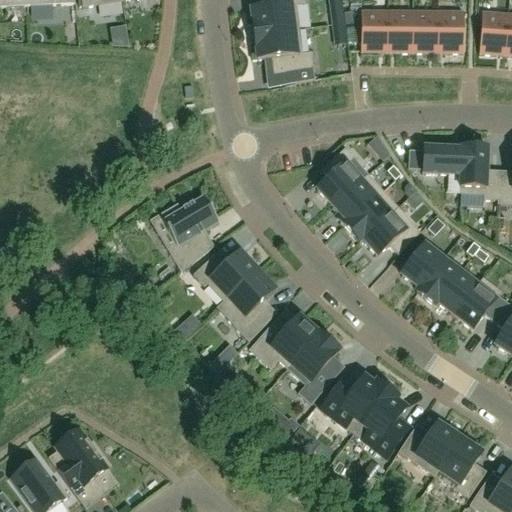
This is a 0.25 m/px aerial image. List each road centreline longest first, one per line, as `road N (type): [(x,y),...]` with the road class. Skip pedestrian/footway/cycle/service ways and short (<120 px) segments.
road 1 (residential): [(511,413),(336,286),(263,204),(238,145)]
road 2 (residential): [(238,145),(413,114),(511,117)]
road 3 (residential): [(238,145),(219,82),(212,0)]
